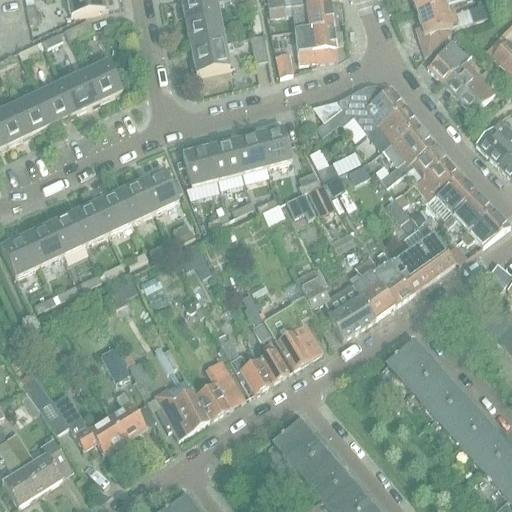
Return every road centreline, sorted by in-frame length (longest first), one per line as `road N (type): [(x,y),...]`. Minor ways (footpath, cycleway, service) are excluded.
road 1 (residential): [(170,128),(328,88),(379,63)]
road 2 (residential): [(511,210),(379,63)]
road 3 (residential): [(0,209),(170,128)]
road 4 (residential): [(399,511),(301,394)]
road 5 (residential): [(511,422),(418,314)]
road 6 (residential): [(182,472),(301,394)]
road 7 (residential): [(301,394),(418,314)]
road 8 (residential): [(170,128),(141,0)]
